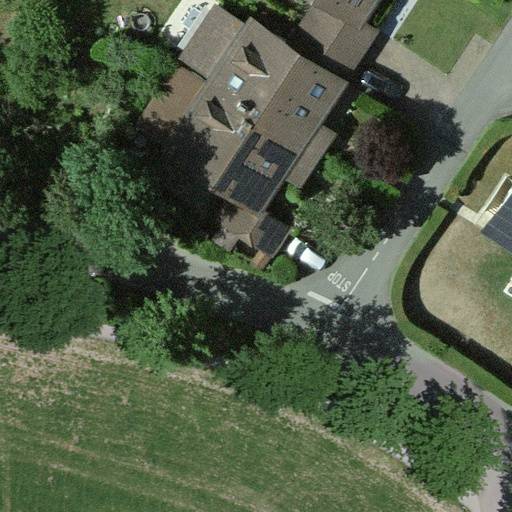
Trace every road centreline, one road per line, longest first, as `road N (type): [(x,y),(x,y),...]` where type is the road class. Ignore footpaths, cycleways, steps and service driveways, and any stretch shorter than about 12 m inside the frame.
road 1 (residential): [(328,327),(144,263),(0,233)]
road 2 (residential): [(328,327),(511,55)]
road 3 (residential): [(511,437),(328,327)]
